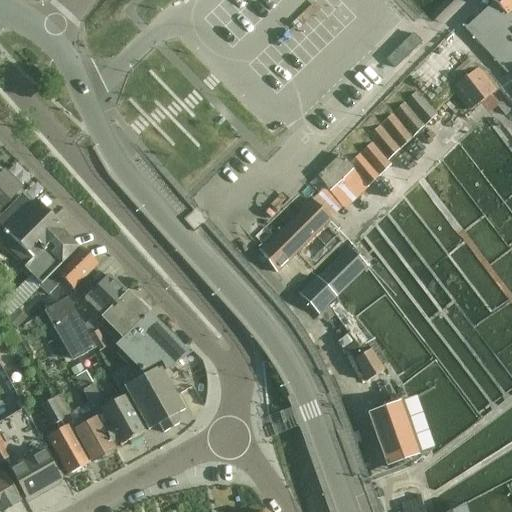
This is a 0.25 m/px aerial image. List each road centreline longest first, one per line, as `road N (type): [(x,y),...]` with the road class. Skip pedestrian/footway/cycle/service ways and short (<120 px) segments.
road 1 (secondary): [(345,511),(280,352),(118,168),(82,94)]
road 2 (unclassified): [(230,394),(239,368),(229,335),(0,73)]
road 3 (residential): [(230,394),(211,352),(0,132)]
road 4 (residential): [(82,511),(232,440)]
road 5 (unclassified): [(82,94),(190,0)]
